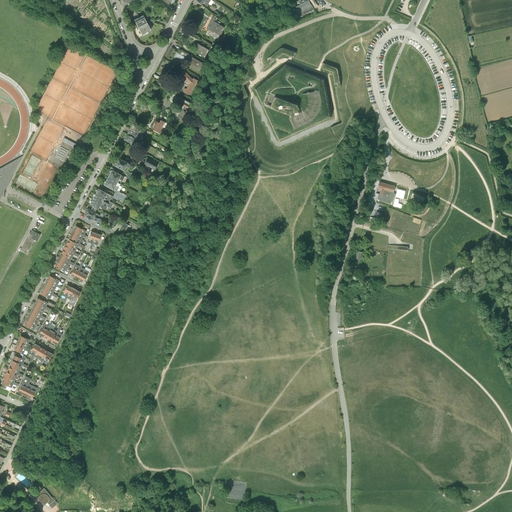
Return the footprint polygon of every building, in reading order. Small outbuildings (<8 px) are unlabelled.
[(196,0),(202,4),(207,8),(209,4),(205,1),(205,0),(196,0)] [(294,8),(299,17),(312,10),(314,9),(310,0),(294,8)] [(138,27),(146,23),(143,16),(134,20),(138,27)] [(206,28),(214,33),(214,32),(220,35),(224,28),(219,24),(216,22),(217,19),(212,17),(208,24),(209,24),(206,28)] [(146,23),(138,27),(142,34),(150,30),(146,23)] [(195,52),(204,57),(208,50),(197,43),(197,48),(195,52)] [(295,58),(297,53),(283,48),(281,48),(280,49),(267,59),(269,60),(270,61),(271,61),(272,63),(277,59),(284,55),(295,58)] [(189,65),(199,71),(203,63),(192,57),(191,57),(192,57),(191,61),(189,65)] [(324,62),(323,62),(321,68),(332,73),(334,84),(335,83),(340,83),(338,70),(337,69),(337,68),(336,68),(324,63),(324,62)] [(254,88),(278,142),(331,117),(324,80),(304,72),(284,64),(254,88)] [(182,91),(184,92),(184,93),(189,95),(193,88),(195,84),(196,84),(197,80),(193,78),(192,79),(185,72),(181,76),(189,84),(186,89),(184,88),(182,91)] [(175,104),(181,107),(180,109),(178,108),(176,112),(178,113),(177,115),(182,118),(185,112),(182,110),(183,108),(187,110),(191,103),(179,97),(175,104)] [(151,128),(159,133),(160,132),(163,134),(166,128),(165,128),(167,123),(160,120),(159,121),(156,120),(151,128)] [(146,134),(147,131),(132,123),(130,128),(141,135),(142,135),(143,133),(146,134)] [(127,134),(139,140),(141,135),(130,128),(127,134)] [(124,139),(130,143),(129,145),(133,147),(134,146),(137,142),(138,143),(145,147),(146,144),(139,140),(127,134),(124,139)] [(78,145),(71,141),(64,138),(56,153),(55,157),(68,164),(78,145)] [(124,170),(125,171),(126,170),(127,167),(131,169),(132,166),(130,164),(127,163),(118,158),(114,165),(124,170)] [(153,173),(155,169),(158,164),(158,163),(156,162),(156,160),(153,159),(151,158),(150,159),(146,158),(144,163),(147,165),(145,169),(146,170),(147,170),(153,172),(152,173),(153,173)] [(3,186),(4,187),(18,160),(0,170),(0,195),(4,198),(4,189),(2,188),(3,186)] [(108,177),(117,182),(119,179),(122,180),(124,177),(121,175),(111,170),(108,177)] [(113,189),(117,191),(117,190),(118,187),(115,186),(117,182),(108,177),(104,184),(113,189)] [(382,198),(382,201),(391,204),(396,194),(393,192),(395,186),(380,181),(378,188),(382,189),(380,194),(380,197),(382,198)] [(112,198),(113,197),(113,196),(112,196),(112,195),(98,188),(95,193),(106,199),(109,201),(111,199),(111,198),(112,198)] [(92,199),(106,206),(111,209),(114,203),(109,201),(108,203),(105,202),(106,199),(95,193),(92,199)] [(106,208),(106,206),(92,199),(89,204),(100,210),(102,207),(105,209),(106,208)] [(84,215),(100,223),(102,220),(98,218),(99,216),(95,213),(96,213),(87,209),(84,215)] [(122,222),(117,232),(125,230),(128,224),(122,222)] [(85,238),(86,237),(86,236),(84,234),(86,231),(76,226),(74,230),(83,235),(83,237),(85,238)] [(21,250),(27,253),(34,240),(37,241),(40,235),(31,230),(21,250)] [(82,239),(83,237),(83,235),(74,230),(71,235),(81,240),(80,241),(83,242),(83,241),(84,240),(82,239)] [(87,242),(91,243),(92,244),(96,233),(91,231),(87,242)] [(93,244),(97,245),(101,235),(96,233),(92,244),(91,243),(90,246),(92,246),(93,244)] [(79,243),(80,241),(81,240),(71,235),(69,239),(79,244),(78,245),(80,247),(81,245),(79,243)] [(76,249),(78,245),(79,244),(69,239),(66,244),(76,249)] [(73,254),(76,255),(77,254),(75,252),(76,249),(66,244),(64,248),(74,253),(73,254)] [(356,261),(360,262),(360,259),(364,260),(366,252),(362,251),(362,248),(358,247),(357,250),(355,258),(356,258),(356,261)] [(72,258),(73,254),(74,253),(64,248),(62,252),(72,258)] [(69,263),(71,264),(72,262),(70,261),(72,258),(62,252),(59,257),(69,262),(69,263)] [(57,261),(67,267),(67,266),(69,263),(69,262),(59,257),(57,261)] [(69,269),(69,268),(70,267),(67,266),(67,267),(57,261),(54,266),(64,271),(66,268),(69,269)] [(70,274),(75,277),(80,267),(81,267),(82,265),(80,264),(79,266),(75,264),(70,274)] [(84,269),(81,267),(80,267),(75,277),(79,279),(84,269)] [(84,281),(87,276),(89,272),(84,269),(79,279),(84,281)] [(57,286),(59,287),(60,285),(58,284),(59,281),(49,275),(47,280),(57,285),(57,286)] [(55,290),(57,286),(57,285),(47,280),(45,284),(55,290)] [(52,295),(54,296),(55,294),(53,293),(55,290),(45,284),(42,289),(52,294),(52,295)] [(62,295),(65,297),(66,297),(71,287),(67,285),(62,295)] [(67,298),(71,300),(76,290),(71,287),(66,297),(65,297),(64,299),(66,300),(67,298)] [(50,299),(52,295),(52,294),(42,289),(40,293),(50,299)] [(71,300),(75,302),(80,292),(76,290),(71,300)] [(45,309),(47,310),(48,308),(46,307),(48,303),(38,298),(35,302),(45,308),(45,309)] [(43,312),(45,309),(45,308),(35,302),(33,307),(43,312)] [(41,316),(40,317),(43,318),(44,317),(41,315),(43,312),(33,307),(31,311),(41,316)] [(28,316),(38,321),(40,319),(40,317),(41,316),(31,311),(28,316)] [(26,320),(36,325),(38,321),(28,316),(26,320)] [(34,330),(36,325),(26,320),(24,325),(34,330)] [(50,327),(51,324),(49,323),(48,326),(44,323),(39,333),(43,336),(49,326),(50,327)] [(53,329),(50,327),(49,326),(43,336),(47,339),(53,329)] [(58,331),(52,341),(56,344),(62,334),(59,332),(60,330),(58,328),(57,331),(58,331)] [(47,339),(52,341),(58,331),(57,331),(53,329),(47,339)] [(18,340),(30,346),(30,344),(28,343),(30,340),(20,336),(18,340)] [(16,345),(28,350),(28,349),(26,348),(27,345),(29,346),(30,346),(18,340),(16,345)] [(31,355),(32,355),(33,356),(38,346),(34,344),(28,353),(31,355)] [(27,351),(28,350),(16,345),(14,349),(23,354),(25,350),(27,351)] [(34,357),(37,359),(43,349),(38,346),(33,356),(32,355),(31,358),(33,359),(34,357)] [(37,359),(41,361),(42,361),(48,351),(46,351),(46,350),(45,350),(43,349),(37,359)] [(43,362),(47,364),(52,354),(48,351),(42,361),(41,361),(39,363),(41,364),(43,362)] [(22,366),(24,367),(25,365),(23,364),(24,360),(14,355),(12,360),(22,365),(22,366)] [(20,369),(22,366),(22,365),(12,360),(10,365),(20,369)] [(18,374),(17,375),(20,376),(21,374),(19,373),(20,369),(10,365),(8,369),(18,374)] [(16,378),(17,375),(18,374),(8,369),(6,373),(16,378)] [(13,384),(15,385),(16,383),(14,382),(16,378),(6,373),(3,378),(13,383),(13,384)] [(18,391),(23,393),(28,383),(27,383),(28,380),(28,379),(25,377),(23,381),(18,391)] [(11,388),(13,384),(13,383),(3,378),(1,383),(11,388)] [(23,393),(27,396),(32,385),(29,384),(30,381),(28,380),(27,383),(28,383),(23,393)] [(32,385),(27,396),(32,398),(37,387),(32,385)] [(37,498),(44,506),(47,504),(51,508),(56,504),(44,489),(38,493),(40,496),(37,498)]
